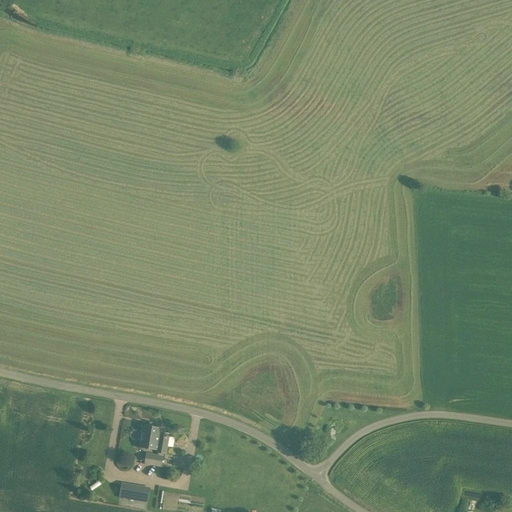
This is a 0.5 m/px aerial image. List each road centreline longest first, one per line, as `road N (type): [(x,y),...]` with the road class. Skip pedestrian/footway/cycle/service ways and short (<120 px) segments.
road 1 (unclassified): [(314,476),(253,431),(206,414),(0,372)]
road 2 (unclassified): [(314,476),(365,430),(395,419),(428,413),(511,425)]
